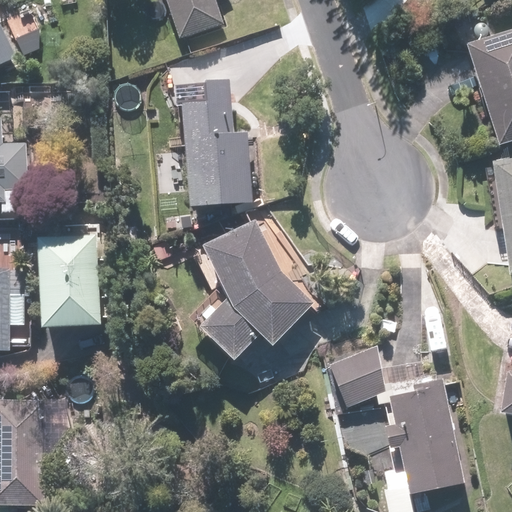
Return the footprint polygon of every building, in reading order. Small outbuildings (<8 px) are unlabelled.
[(171,0),(183,38),(226,25),(217,0),(171,0)] [(0,66),(19,57),(0,16),(0,66)] [(511,141),(511,31),(473,44),(505,144),(511,141)] [(213,99),(188,101),(195,204),(255,200),(251,131),(238,132),(235,78),(212,79),(213,99)] [(5,116),(0,116),(0,199),(8,200),(7,189),(30,188),(28,142),(6,143),(5,116)] [(511,158),(498,161),(511,258),(511,158)] [(241,358),(267,331),(277,342),(317,302),(284,268),(259,219),(210,243),(236,295),(207,324),(241,358)] [(101,233),(45,236),(49,325),(105,322),(101,233)] [(13,266),(0,266),(0,348),(14,348),(13,266)] [(380,345),(334,364),(351,405),(386,391),(380,345)] [(468,480),(446,378),(393,389),(415,491),(468,480)] [(51,398),(0,397),(0,502),(50,503),(51,398)]
